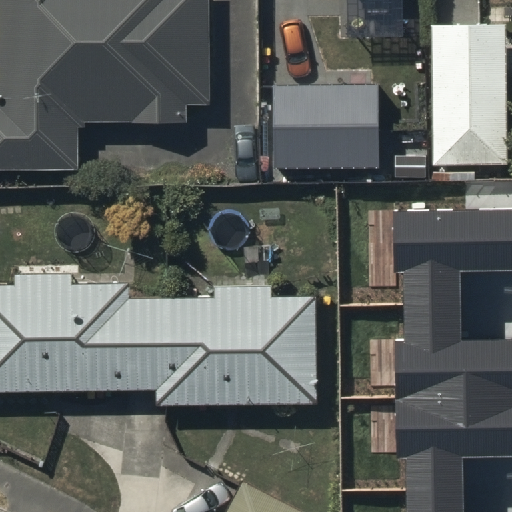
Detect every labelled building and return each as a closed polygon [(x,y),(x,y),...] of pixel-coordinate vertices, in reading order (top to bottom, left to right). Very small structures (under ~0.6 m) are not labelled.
[(0,0),(0,172),(77,172),(77,125),(189,125),(188,113),(207,113),(207,0),(0,0)] [(510,27),(434,27),(433,168),(509,168),(510,27)] [(380,84),(275,85),(275,169),(381,168),(380,84)] [(511,273),(511,211),(395,212),(395,270),(404,270),(404,340),(395,340),(396,457),(409,457),(409,511),(459,511),(460,454),(511,453),(511,335),(461,336),(461,274),(511,273)] [(18,290),(0,290),(0,399),(159,399),(159,410),(318,410),(318,302),(270,302),(270,290),(217,290),(217,305),(127,305),(127,287),(72,287),(72,283),(18,283),(18,290)] [(293,511),(247,484),(229,511),(293,511)]
